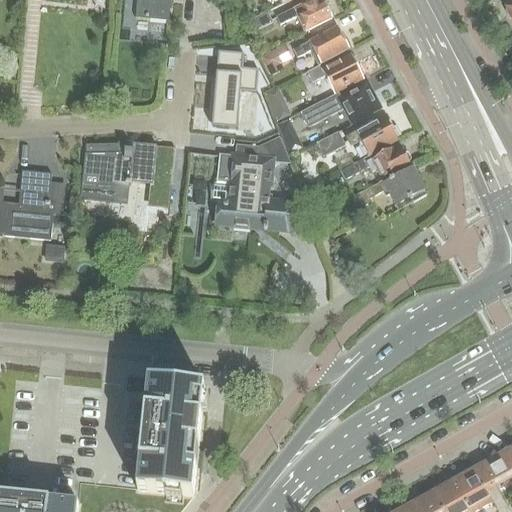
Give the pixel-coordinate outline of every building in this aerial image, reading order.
[(137,0),(136,18),(168,22),(170,0),(137,0)] [(315,0),(314,0),(276,19),(280,27),(298,18),(305,33),(331,20),(330,17),(331,14),(328,7),(325,6),(324,4),(319,6),(317,1),(315,0)] [(266,12),(243,24),(249,36),(272,24),(266,12)] [(348,51),(347,49),(347,46),(344,39),(341,38),(337,29),(320,37),(293,51),(297,59),(311,52),(319,66),(348,51)] [(274,53),(261,60),(271,78),(283,71),(281,66),(274,53)] [(214,76),(209,131),(235,134),(238,95),(254,97),(256,74),(240,73),(242,58),(216,56),(216,60),(220,60),(218,77),(214,76)] [(319,67),(306,74),(312,85),(324,79),(333,95),(363,80),(351,57),(321,72),(319,67)] [(350,124),(378,110),(377,106),(378,103),(373,94),(371,95),(367,87),(339,103),(335,96),(300,114),(308,130),(333,116),(343,111),(350,124)] [(283,104),(273,109),(279,122),(290,117),(283,104)] [(391,131),(387,124),(385,120),(346,140),(350,148),(356,145),(357,148),(361,146),(361,147),(357,149),(363,159),(367,157),(367,158),(368,159),(391,147),(391,146),(397,143),(396,140),(398,139),(393,130),(391,131)] [(289,123),(279,127),(285,142),(296,136),(289,123)] [(338,134),(316,145),(323,159),(345,148),(338,134)] [(273,165),(291,167),(279,140),(258,150),(236,148),(234,159),(220,158),(217,184),(214,184),(212,204),(218,205),(216,226),(233,228),(233,229),(248,231),(249,227),(263,228),(263,232),(267,232),(267,231),(286,233),(297,227),(287,206),(272,204),(273,197),(267,196),(267,189),(270,190),(273,165)] [(132,145),(132,152),(125,151),(125,146),(118,146),(86,146),(86,157),(83,201),(121,204),(122,190),(127,190),(127,185),(131,185),(131,183),(151,185),(149,207),(168,208),(168,211),(169,211),(171,187),(175,150),(174,150),(174,151),(158,150),(158,148),(156,148),(155,148),(133,146),(132,145)] [(411,160),(408,155),(404,155),(402,152),(396,155),(391,147),(368,159),(367,158),(340,173),(345,182),(369,169),(372,174),(376,172),(383,184),(410,168),(411,167),(409,164),(411,160)] [(383,184),(328,210),(336,223),(371,204),(369,201),(383,193),(386,198),(389,196),(396,208),(398,207),(397,206),(408,200),(410,203),(411,202),(413,204),(426,197),(423,193),(425,192),(413,170),(412,171),(410,168),(383,184)] [(22,173),(19,207),(0,204),(0,203),(1,191),(0,190),(0,239),(1,239),(1,238),(50,243),(53,213),(48,212),(52,176),(22,173)] [(138,490),(138,492),(193,498),(194,498),(205,388),(176,385),(169,385),(167,384),(160,384),(158,383),(151,383),(149,383),(149,385),(148,391),(148,395),(138,490)] [(480,470),(475,473),(480,481),(490,499),(495,496),(511,486),(511,450),(511,449),(484,464),(485,467),(480,470)] [(463,479),(454,484),(469,511),(483,511),(493,506),(480,481),(475,473),(472,474),(469,473),(464,475),(463,479)] [(469,511),(454,484),(444,490),(444,489),(441,488),(436,491),(435,494),(436,495),(433,496),(442,511),(469,511)] [(421,503),(412,508),(414,511),(442,511),(433,496),(431,497),(430,494),(419,500),(421,503)] [(0,511),(78,511),(79,504),(78,504),(0,496),(0,511)]
